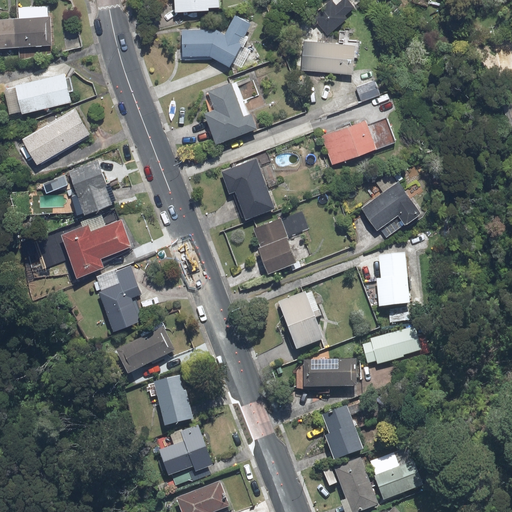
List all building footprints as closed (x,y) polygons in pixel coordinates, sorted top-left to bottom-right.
[(172,0),(172,12),(188,13),(187,18),(197,19),(198,11),(205,12),(206,7),(222,7),(222,0),(172,0)] [(327,36),(346,18),(343,15),(352,6),(346,0),(338,0),(337,2),(335,0),(326,0),(309,16),(327,36)] [(0,16),(0,44),(56,43),(55,15),(51,15),(50,5),(20,6),(20,16),(0,16)] [(231,14),(223,33),(214,29),(181,28),(180,57),(208,58),(229,68),(231,65),(241,69),(250,49),(244,47),(248,39),(243,37),(250,22),(231,14)] [(353,43),(298,40),(297,73),(351,75),(353,43)] [(70,71),(8,83),(13,111),(76,99),(70,71)] [(380,95),(375,80),(354,89),(359,103),(380,95)] [(246,115),(233,82),(206,92),(213,111),(203,115),(213,143),(253,129),(248,115),(246,115)] [(511,102),(497,106),(504,129),(509,128),(511,139),(511,102)] [(97,130),(81,104),(29,134),(44,160),(97,130)] [(331,164),(395,141),(387,117),(363,126),(361,120),(320,135),(331,164)] [(102,157),(74,169),(92,209),(120,197),(102,157)] [(272,209),(255,157),(219,169),(228,194),(232,193),(241,220),(272,209)] [(419,213),(397,182),(402,178),(394,168),(374,182),(382,193),(358,211),(373,231),(376,229),(383,239),(419,213)] [(87,223),(66,230),(83,273),(109,262),(106,255),(137,243),(127,217),(112,223),(107,210),(85,218),(87,223)] [(294,262),(280,219),(252,228),(258,245),(254,246),(263,272),(294,262)] [(405,309),(405,256),(377,256),(377,281),(374,281),(374,309),(405,309)] [(134,264),(100,276),(119,327),(145,317),(133,286),(141,283),(134,264)] [(312,290),(274,303),(293,355),(322,345),(313,321),(322,318),(312,290)] [(174,352),(162,328),(120,349),(132,373),(174,352)] [(412,328),(369,341),(370,344),(361,346),(367,366),(374,363),(375,367),(420,354),(412,328)] [(354,362),(302,362),(302,390),(354,390),(354,362)] [(187,373),(157,382),(169,425),(199,417),(187,373)] [(331,463),(359,454),(344,407),(320,415),(327,436),(322,437),(331,463)] [(219,464),(202,421),(173,433),(177,444),(164,449),(179,485),(194,479),(190,469),(198,466),(200,472),(219,464)] [(420,445),(368,463),(382,503),(434,484),(420,445)] [(359,454),(331,463),(332,468),(322,472),(327,487),(337,484),(344,503),(339,504),(341,511),(361,511),(377,507),(359,454)] [(224,479),(180,496),(185,511),(216,511),(234,505),(224,479)]
